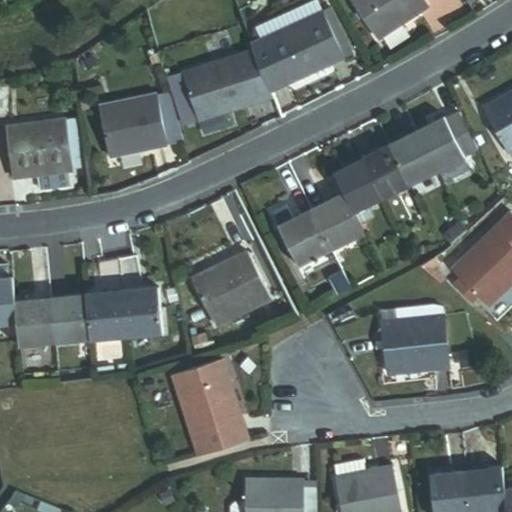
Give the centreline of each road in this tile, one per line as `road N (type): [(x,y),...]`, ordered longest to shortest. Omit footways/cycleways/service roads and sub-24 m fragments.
road 1 (residential): [(511,11),(438,61),(165,197),(98,218),(0,229)]
road 2 (residential): [(511,394),(355,420),(301,404)]
